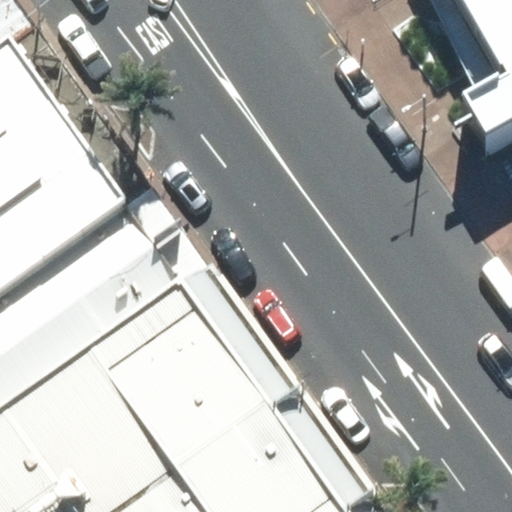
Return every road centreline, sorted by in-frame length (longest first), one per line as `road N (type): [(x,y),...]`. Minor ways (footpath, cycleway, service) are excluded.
road 1 (primary): [(169,0),(511,484)]
road 2 (unknown): [(359,269),(511,175)]
